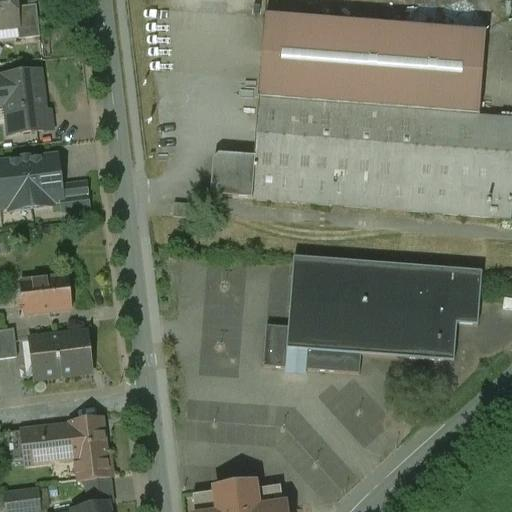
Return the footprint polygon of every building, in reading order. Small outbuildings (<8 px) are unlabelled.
[(14,0),(0,0),(0,30),(16,28),(18,28),(16,9),(14,0)] [(35,7),(16,9),(18,28),(16,28),(18,41),(39,39),(35,7)] [(485,36),(263,19),(257,102),(258,102),(478,119),(485,36)] [(39,74),(0,79),(0,101),(3,101),(8,136),(52,131),(50,112),(44,113),(39,74)] [(511,121),(478,119),(258,102),(253,160),(250,201),(510,222),(511,193),(511,121)] [(253,160),(218,157),(212,162),(210,193),(214,198),(250,201),(253,160)] [(19,163),(0,165),(0,210),(62,203),(57,159),(31,162),(31,161),(19,162),(19,163)] [(481,275),(293,261),(287,330),(265,329),(262,369),(287,371),(287,367),(303,368),(303,372),(358,377),(360,358),(388,360),(453,365),(456,327),(476,329),(481,275)] [(66,278),(19,284),(23,318),(70,312),(66,278)] [(12,332),(0,333),(0,361),(16,360),(12,332)] [(85,335),(34,341),(39,382),(83,376),(81,354),(87,353),(85,335)] [(69,426),(69,428),(21,434),(24,462),(25,468),(73,462),(76,484),(109,480),(112,479),(112,478),(111,478),(109,459),(109,458),(106,458),(101,422),(69,426)] [(21,434),(0,436),(0,457),(1,465),(24,462),(21,434)] [(252,487),(215,492),(213,492),(214,494),(191,498),(193,511),(284,511),(284,509),(284,507),(282,507),(279,489),(254,492),(254,488),(254,486),(252,487)] [(39,511),(37,493),(2,497),(4,511),(39,511)]
